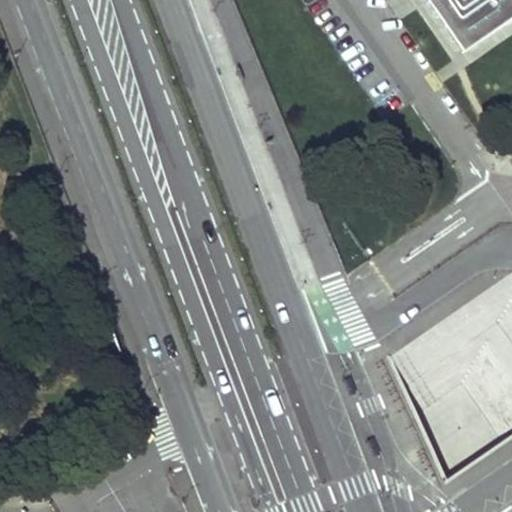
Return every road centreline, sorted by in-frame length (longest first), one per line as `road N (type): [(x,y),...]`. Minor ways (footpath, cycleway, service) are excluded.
road 1 (unclassified): [(26,0),(225,511)]
road 2 (primary): [(78,0),(273,511)]
road 3 (primary): [(306,511),(115,0)]
road 4 (unclassified): [(286,303),(176,0)]
road 5 (residential): [(366,0),(506,205)]
road 6 (residential): [(506,205),(469,216),(382,275),(343,316)]
road 7 (residential): [(363,511),(296,330)]
road 8 (residential): [(511,253),(489,254),(399,303),(343,316)]
